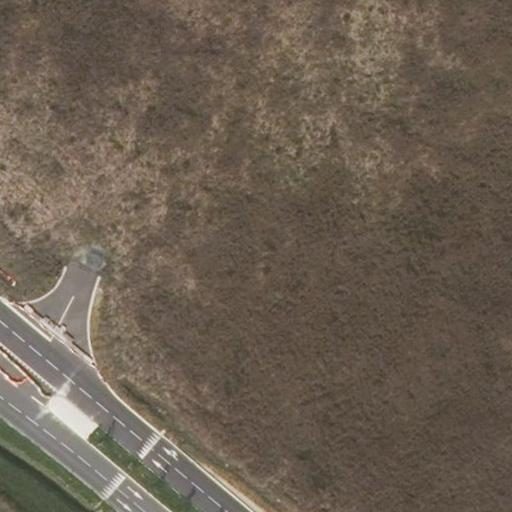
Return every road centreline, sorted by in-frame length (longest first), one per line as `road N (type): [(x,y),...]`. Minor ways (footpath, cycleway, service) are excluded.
road 1 (tertiary): [(75,272),(164,0)]
road 2 (tertiary): [(234,511),(47,358)]
road 3 (tertiary): [(19,406),(146,511)]
